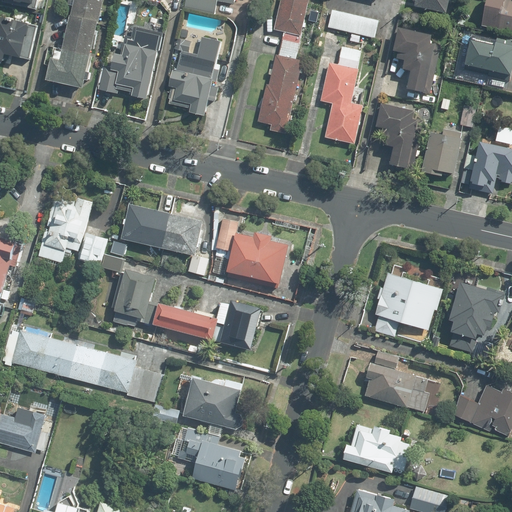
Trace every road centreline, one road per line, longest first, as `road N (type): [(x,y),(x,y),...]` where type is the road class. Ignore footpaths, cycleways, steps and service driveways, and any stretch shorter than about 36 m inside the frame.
road 1 (residential): [(0,121),(359,204)]
road 2 (residential): [(270,511),(359,204)]
road 3 (residential): [(359,204),(511,236)]
